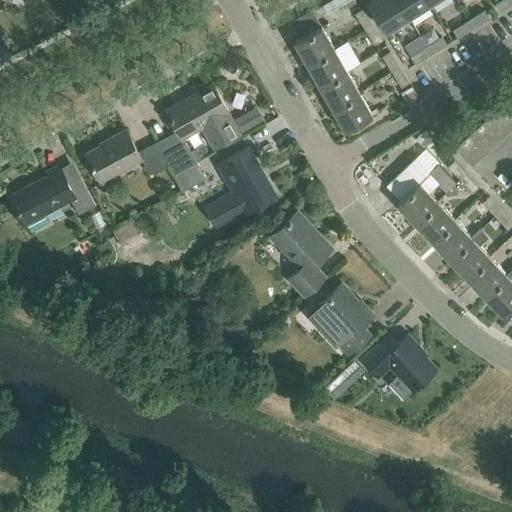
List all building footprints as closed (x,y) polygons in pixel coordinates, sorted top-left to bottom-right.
[(408,17),(396,0),(368,0),(368,1),(386,30),(408,17)] [(396,0),(408,17),(429,4),(426,0),(396,0)] [(511,0),(501,0),(496,4),(501,11),(511,4),(511,0)] [(364,29),(373,24),(363,9),(355,14),(364,29)] [(468,20),(473,28),(489,19),(484,10),(468,20)] [(468,20),(453,29),(458,38),(473,28),(468,20)] [(373,24),(364,29),(374,44),(382,39),(373,24)] [(307,63),(334,48),(322,25),(295,40),(307,63)] [(427,46),(431,54),(447,44),(442,37),(427,46)] [(427,46),(411,55),(416,63),(431,54),(427,46)] [(6,47),(0,49),(0,61),(11,57),(6,47)] [(347,70),(334,48),(307,63),(320,85),(347,70)] [(392,72),(400,67),(390,51),(382,56),(392,72)] [(400,67),(392,72),(401,87),(409,82),(400,67)] [(347,70),(320,85),(332,107),(359,91),(347,70)] [(179,133),(157,144),(174,176),(197,163),(183,137),(203,126),(215,147),(239,133),(227,112),(228,111),(212,84),(166,110),(179,133)] [(421,100),(411,85),(401,92),(410,107),(421,100)] [(359,91),(332,107),(345,129),(372,114),(359,91)] [(511,114),(511,98),(510,97),(502,105),(511,114)] [(511,130),(511,128),(511,114),(502,105),(494,112),(511,130)] [(503,137),(511,130),(494,112),(486,119),(503,137)] [(495,144),(503,137),(486,119),(479,127),(495,144)] [(487,152),(495,144),(479,127),(471,134),(487,152)] [(174,176),(157,144),(156,141),(138,151),(126,130),(108,139),(109,141),(85,154),(100,181),(140,159),(148,174),(167,164),(182,190),(205,177),(197,163),(174,176)] [(479,159),(487,152),(471,134),(463,142),(479,159)] [(451,157),(434,138),(424,147),(442,166),(451,157)] [(471,167),(479,159),(463,142),(455,149),(471,167)] [(276,194),(248,145),(217,163),(246,214),(258,207),(257,205),(276,194)] [(397,203),(415,222),(438,200),(428,190),(437,182),(415,159),(388,183),(402,198),(397,203)] [(460,179),(467,173),(454,160),(448,167),(460,179)] [(68,184),(58,166),(46,172),(48,175),(9,196),(17,212),(19,211),(27,226),(44,217),(43,213),(71,199),(79,213),(94,205),(80,177),(68,184)] [(480,186),(467,173),(460,179),(473,193),(480,186)] [(483,203),(495,216),(502,209),(489,197),(483,203)] [(415,222),(432,240),(455,219),(438,200),(415,222)] [(511,224),(511,220),(502,209),(495,216),(507,229),(511,224)] [(333,247),(298,210),(271,235),(301,267),(289,278),(305,295),(325,276),(314,264),(333,247)] [(96,217),(103,231),(115,225),(107,211),(96,217)] [(455,219),(432,240),(450,258),(472,237),(455,219)] [(148,258),(142,221),(119,225),(123,252),(133,250),(134,260),(148,258)] [(472,237),(450,258),(467,277),(490,255),(479,244),(488,236),(481,229),(472,237)] [(507,274),(490,255),(467,277),(484,295),(507,274)] [(511,272),(509,276),(507,274),(484,295),(502,314),(510,306),(511,308),(511,272)] [(359,302),(342,283),(319,305),(319,306),(309,315),(322,329),(332,320),(345,333),(337,341),(349,354),(370,334),(361,324),(373,314),(361,300),(359,302)] [(360,359),(377,377),(390,366),(412,390),(437,368),(418,347),(419,346),(408,333),(397,343),(388,334),(360,359)] [(330,388),(341,399),(369,372),(359,361),(330,388)]
